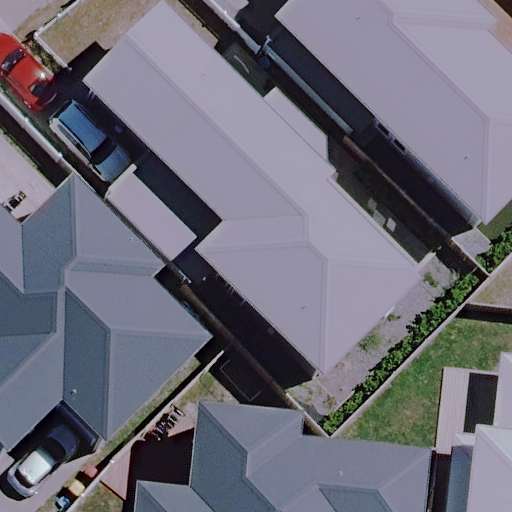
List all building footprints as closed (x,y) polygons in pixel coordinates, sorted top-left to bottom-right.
[(290,0),(299,8),(270,36),(478,241),(511,206),(511,91),(474,54),(487,40),(446,0),(290,0)] [(318,193),(151,21),(75,95),(142,165),(103,203),(190,293),(204,280),(315,395),(411,302),(312,199),(318,193)] [(9,250),(0,241),(0,467),(50,419),(92,462),(199,359),(138,296),(150,285),(65,197),(9,250)] [(511,511),(511,364),(499,363),(488,454),(453,450),(445,511),(511,511)] [(289,435),(188,424),(179,511),(127,505),(126,511),(411,511),(415,474),(286,459),(289,435)]
